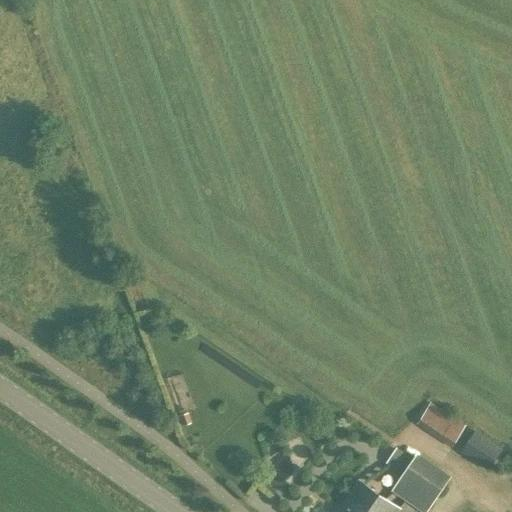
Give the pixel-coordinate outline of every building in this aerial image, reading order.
[(206,343),(202,350),(258,386),(262,380),(206,343)] [(416,424),(452,448),(466,426),(431,402),(416,424)] [(179,416),(186,437),(196,434),(188,413),(179,416)] [(460,453),(488,471),(503,449),(475,431),(460,453)] [(395,494),(421,511),(425,511),(449,479),(451,476),(418,453),(414,459),(413,459),(402,475),(391,491),(393,492),(395,494)] [(338,511),(382,511),(389,502),(360,481),(338,511)] [(389,502),(382,511),(396,511),(399,509),(389,502)]
